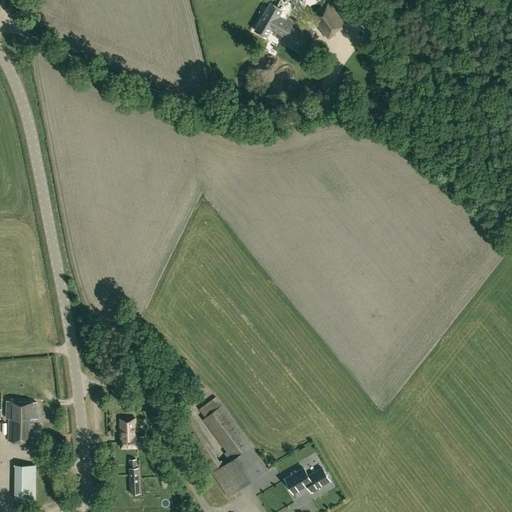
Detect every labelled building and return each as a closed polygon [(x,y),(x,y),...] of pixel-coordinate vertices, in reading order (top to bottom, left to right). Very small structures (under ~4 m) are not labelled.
[(271,2),(255,30),(266,37),(269,32),(304,52),(315,31),(287,16),(293,5),(288,2),(288,3),(282,0),(281,0),(278,6),(271,2)] [(311,15),(327,39),(345,27),(328,3),(311,15)] [(128,395),(119,399),(125,412),(134,408),(128,395)] [(37,402),(6,401),(6,418),(8,418),(8,441),(33,442),(34,418),(37,418),(37,402)] [(231,459),(221,466),(188,415),(179,421),(228,496),(267,471),(223,405),(204,418),(231,459)] [(146,436),(136,437),(135,417),(120,418),(121,448),(137,448),(137,442),(140,442),(141,444),(146,444),(146,436)] [(136,459),(129,459),(130,468),(130,486),(139,485),(138,467),(136,467),(136,459)] [(15,465),(15,500),(34,500),(35,465),(15,465)] [(311,491),(312,490),(313,492),(319,488),(319,487),(330,480),(323,468),(309,476),(304,468),(286,478),(287,480),(286,483),(288,486),(291,487),(294,492),(307,484),(311,491)] [(139,485),(130,485),(130,494),(140,493),(139,485)]
